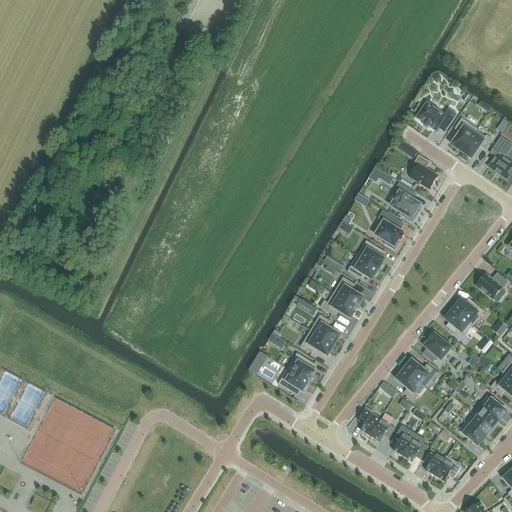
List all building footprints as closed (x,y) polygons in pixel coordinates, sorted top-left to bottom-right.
[(444,133),(456,116),(448,110),(444,116),(427,104),(417,118),(416,119),(417,119),(424,124),(423,125),(423,126),(427,128),(428,129),(428,128),(429,127),(436,132),(435,132),(436,133),(437,132),(438,129),(444,133)] [(476,132),(477,130),(462,120),(455,130),(460,134),(452,145),(461,152),(476,132)] [(461,152),(462,153),(471,159),(480,147),(485,151),(492,140),(486,136),(485,138),(476,132),(461,152)] [(511,164),(499,156),(508,143),(501,138),(490,154),(495,158),(488,168),(495,173),(495,174),(499,177),(500,176),(507,181),(511,172),(511,164)] [(402,143),(398,149),(413,159),(417,153),(402,143)] [(419,157),(415,163),(418,165),(410,178),(429,190),(438,177),(426,169),(429,164),(419,157)] [(383,173),(379,178),(389,183),(392,178),(383,173)] [(393,173),(391,177),(392,177),(410,188),(412,186),(402,180),(402,179),(393,173)] [(418,214),(416,213),(417,210),(419,211),(421,208),(422,207),(412,201),(416,195),(399,185),(395,191),(399,194),(391,207),(404,215),(403,217),(412,223),(418,214)] [(359,195),(355,201),(366,207),(369,201),(359,195)] [(403,225),(383,212),(378,220),(383,223),(375,236),(386,242),(384,245),(394,251),(399,243),(398,242),(399,240),(400,241),(404,236),(402,235),(403,234),(399,232),(403,225)] [(357,257),(379,271),(383,265),(382,264),(384,260),(380,257),(383,252),(366,242),(357,257)] [(379,271),(357,257),(347,273),(364,283),(368,278),(372,281),(375,276),(376,277),(379,271)] [(336,264),(333,268),(336,270),(340,273),(343,268),(336,264)] [(486,276),(476,287),(493,301),(493,300),(502,289),(502,290),(508,283),(498,276),(493,282),(486,276)] [(313,277),(311,283),(321,287),(324,281),(313,277)] [(343,279),(333,295),(357,309),(357,308),(363,299),(350,291),(354,285),(343,279)] [(502,289),(493,300),(498,304),(506,293),(502,290),(502,289)] [(357,309),(333,295),(327,304),(324,302),(320,308),(334,317),(338,311),(350,319),(356,310),(357,309)] [(454,311),(473,326),(484,312),(468,300),(465,304),(461,301),(454,311)] [(308,305),(305,311),(313,315),(316,310),(308,305)] [(454,311),(446,320),(449,323),(446,327),(455,335),(459,330),(465,336),(473,326),(454,311)] [(320,316),(310,332),(333,346),(340,336),(327,328),(331,323),(320,316)] [(502,323),(498,327),(504,332),(507,327),(502,323)] [(333,346),(310,332),(301,348),(311,354),(315,349),(327,356),(333,347),(333,346)] [(438,339),(433,335),(427,342),(428,343),(425,347),(427,349),(423,355),(433,363),(437,357),(441,360),(451,349),(444,344),(446,342),(439,337),(438,339)] [(272,336),(269,342),(274,345),(277,339),(272,336)] [(314,365),(297,354),(288,370),(310,384),(314,378),(313,377),(315,373),(311,370),(314,365)] [(475,356),(468,364),(474,368),(480,361),(475,356)] [(405,370),(404,371),(425,388),(432,379),(435,382),(440,376),(427,366),(423,371),(412,362),(405,370)] [(504,375),(511,381),(511,362),(502,374),(504,375)] [(252,366),(249,372),(256,376),(259,371),(252,366)] [(310,384),(288,370),(278,385),(295,395),(298,390),(303,393),(305,389),(307,390),(310,384)] [(425,388),(404,371),(403,372),(404,372),(397,380),(408,389),(404,394),(413,402),(418,397),(413,393),(420,385),(425,388)] [(505,391),(511,397),(511,381),(504,375),(497,384),(495,383),(491,388),(501,396),(505,391)] [(0,443),(20,451),(45,388),(34,384),(34,397),(30,409),(11,409),(6,420),(0,420),(0,443)] [(499,421),(506,412),(488,397),(480,406),(499,421)] [(473,415),(492,430),(499,421),(480,406),(473,415)] [(366,435),(370,437),(381,420),(371,414),(372,413),(366,409),(358,421),(364,426),(361,432),(365,434),(364,434),(366,435)] [(417,410),(413,415),(418,418),(421,413),(417,410)] [(485,438),(492,430),(473,415),(466,423),(485,438)] [(381,420),(370,437),(374,440),(375,441),(376,441),(380,443),(384,436),(389,439),(395,429),(381,420)] [(485,438),(466,423),(459,432),(478,447),(485,438)] [(402,426),(392,441),(397,445),(393,452),(397,454),(398,455),(402,457),(416,435),(402,426)] [(433,432),(433,433),(438,436),(442,430),(436,427),(433,432)] [(416,435),(402,457),(406,460),(408,461),(412,463),(416,456),(421,459),(429,447),(423,444),(426,441),(416,435)] [(435,477),(445,460),(431,451),(425,461),(430,465),(425,472),(429,474),(430,475),(431,475),(435,477)] [(460,469),(445,460),(435,477),(439,480),(440,481),(444,483),(449,476),(454,479),(460,469)] [(250,492),(243,505),(249,507),(255,494),(250,492)] [(485,511),(480,503),(467,511),(485,511)]
